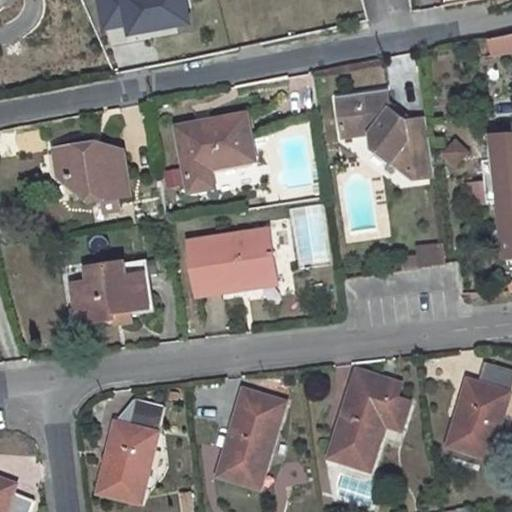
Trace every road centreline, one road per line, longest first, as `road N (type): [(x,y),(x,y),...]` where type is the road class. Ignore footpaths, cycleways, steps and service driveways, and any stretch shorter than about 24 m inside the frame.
road 1 (residential): [(511,20),(0,114)]
road 2 (residential): [(47,390),(511,323)]
road 3 (residential): [(47,390),(61,511)]
